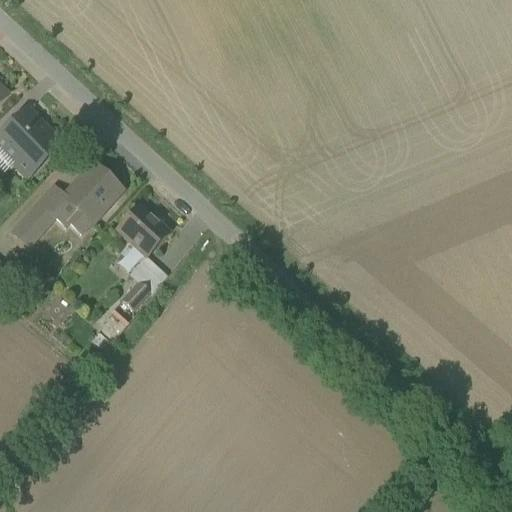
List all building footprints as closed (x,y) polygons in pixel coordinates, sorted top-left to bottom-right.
[(27,113),(0,139),(0,150),(29,180),(62,148),(27,113)] [(64,201),(63,202),(67,206),(92,228),(121,194),(92,169),(64,201)] [(28,251),(67,206),(63,202),(64,201),(53,192),(13,237),(28,251)] [(152,222),(139,210),(117,233),(147,261),(170,236),(154,221),(152,222)] [(139,286),(123,304),(134,315),(150,297),(139,286)]
